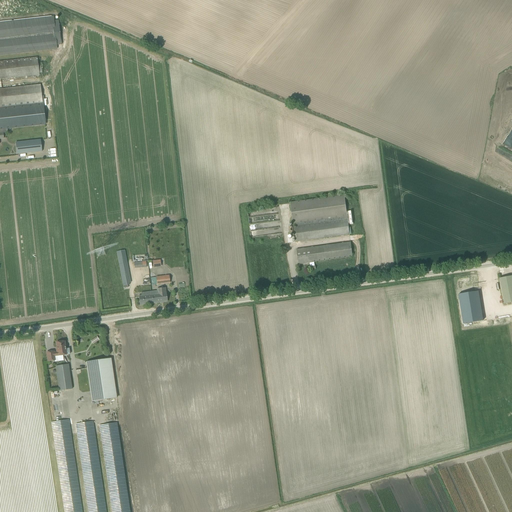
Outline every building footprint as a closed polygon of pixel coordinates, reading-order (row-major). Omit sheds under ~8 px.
[(55,45),(61,45),(59,21),(52,21),(52,16),(0,22),(0,55),(56,49),(55,45)] [(0,79),(39,75),(39,73),(37,58),(0,61),(0,79)] [(40,85),(0,89),(0,106),(42,102),(42,97),(40,85)] [(43,106),(47,105),(46,99),(44,99),(44,96),(42,97),(42,102),(0,106),(0,129),(45,125),(43,106)] [(40,140),(20,142),(16,142),(17,154),(22,154),(42,152),(40,140)] [(290,202),(291,211),(293,224),(347,217),(344,195),(290,202)] [(295,226),(293,226),(295,242),(350,235),(347,219),(295,227),(295,226)] [(353,257),(352,251),(350,242),(296,249),(298,258),(298,264),(353,257)] [(125,250),(117,252),(123,286),(129,285),(129,283),(131,283),(125,250)] [(169,276),(157,277),(157,284),(170,283),(169,276)] [(511,302),(511,276),(499,279),(500,284),(504,304),(511,302)] [(139,296),(139,298),(140,305),(167,302),(165,288),(157,289),(157,291),(141,293),(142,296),(139,296)] [(459,294),(463,324),(483,321),(479,291),(459,294)] [(57,356),(66,355),(70,354),(69,348),(65,349),(64,341),(56,343),(57,350),(56,350),(57,353),(54,353),(53,352),(46,353),(48,361),(55,360),(54,356),(57,356)] [(92,402),(117,398),(111,358),(86,362),(92,402)] [(72,389),(68,364),(55,366),(59,391),(72,389)] [(63,511),(82,511),(69,420),(51,423),(63,511)] [(75,424),(87,511),(106,511),(93,422),(75,424)] [(106,475),(111,511),(130,511),(117,423),(99,426),(106,473),(104,473),(105,476),(106,475)]
